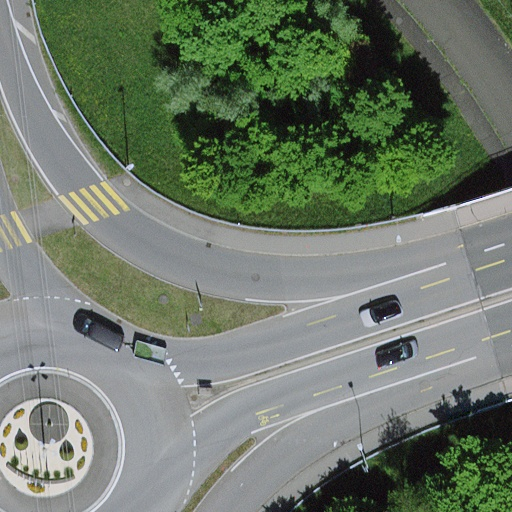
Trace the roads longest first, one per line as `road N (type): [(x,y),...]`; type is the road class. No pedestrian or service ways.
road 1 (motorway): [(447,276),(258,279),(167,258),(94,203),(44,136),(0,24)]
road 2 (primary): [(161,472),(278,403),(476,347)]
road 3 (primary): [(447,276),(248,351),(130,370)]
road 4 (motorway): [(232,511),(269,467),(476,347)]
road 5 (track): [(428,0),(511,109)]
road 6 (tertiary): [(77,340),(0,230)]
